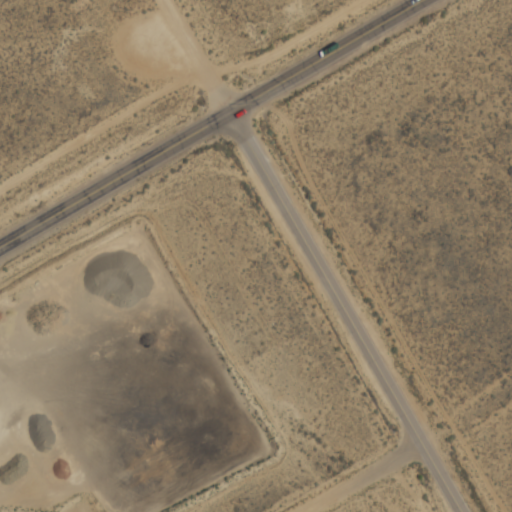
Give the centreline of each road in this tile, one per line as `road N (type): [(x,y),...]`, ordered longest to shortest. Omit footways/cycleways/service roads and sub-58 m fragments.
road 1 (tertiary): [(0,262),(433,0)]
road 2 (tertiary): [(236,114),(470,511)]
road 3 (track): [(209,66),(0,186)]
road 4 (residential): [(93,511),(0,368)]
road 5 (track): [(236,114),(172,0)]
